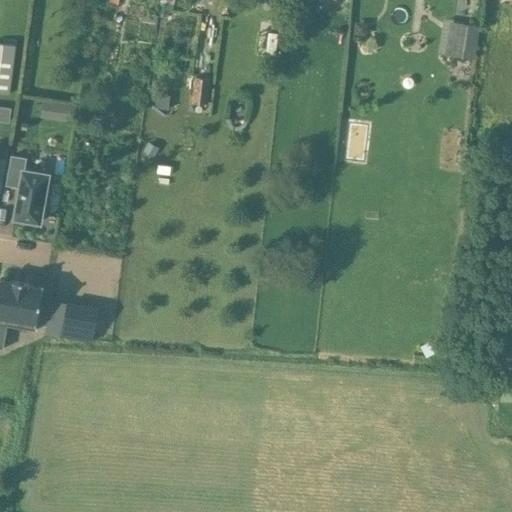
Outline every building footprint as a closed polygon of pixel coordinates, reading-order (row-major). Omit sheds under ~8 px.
[(451,55),(474,59),(480,27),(456,23),(451,55)] [(0,43),(0,92),(10,94),(16,45),(0,43)] [(193,102),(207,104),(209,78),(195,77),(193,102)] [(58,113),(74,116),(79,87),(63,85),(58,113)] [(11,108),(0,106),(0,121),(9,122),(11,108)] [(149,142),(145,152),(155,156),(159,147),(149,142)] [(11,156),(5,185),(19,188),(13,218),(39,223),(42,206),(45,206),(47,192),(45,192),(48,175),(24,170),(26,158),(11,156)] [(14,281),(0,278),(0,324),(35,331),(43,287),(29,284),(29,283),(14,280),(14,281)] [(98,310),(67,304),(61,335),(92,341),(98,310)] [(421,346),(426,356),(441,348),(436,338),(421,346)] [(511,381),(503,381),(501,401),(511,401),(511,381)]
